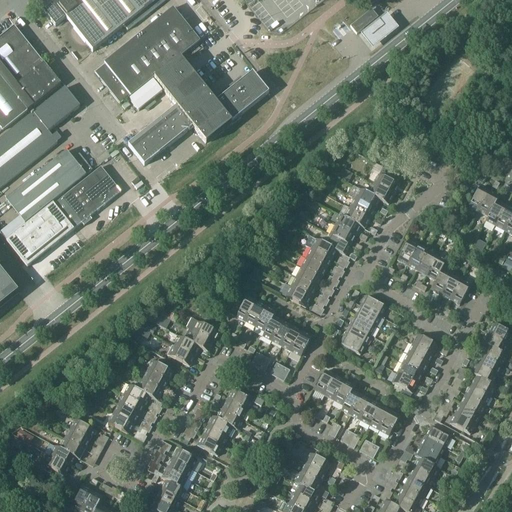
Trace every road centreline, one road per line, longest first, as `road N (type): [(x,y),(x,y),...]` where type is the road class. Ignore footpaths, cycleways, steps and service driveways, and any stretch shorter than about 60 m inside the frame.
road 1 (secondary): [(453,0),(0,362)]
road 2 (residential): [(291,395),(219,359),(145,459)]
road 3 (residential): [(357,272),(402,216),(460,165),(495,163),(511,172)]
road 4 (unclassified): [(119,133),(10,0)]
road 5 (residential): [(460,339),(389,465),(364,469)]
road 6 (residential): [(460,339),(410,310),(412,298),(357,272)]
